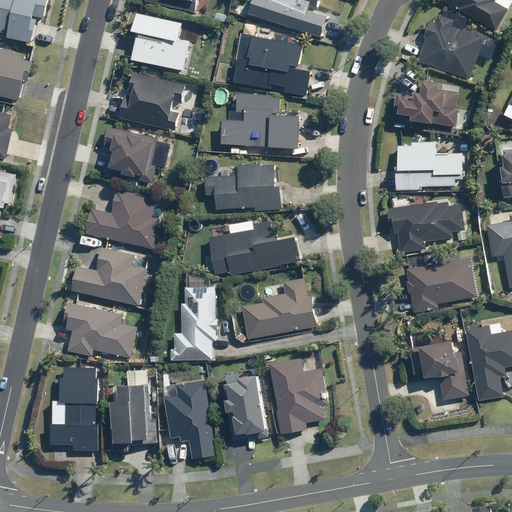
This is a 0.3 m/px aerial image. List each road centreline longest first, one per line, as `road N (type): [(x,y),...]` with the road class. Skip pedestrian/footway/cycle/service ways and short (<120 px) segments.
road 1 (residential): [(393,476),(358,267),(351,165),(360,96),(394,0)]
road 2 (residential): [(103,0),(0,442)]
road 3 (tertiary): [(393,476),(196,510)]
road 4 (tertiary): [(511,462),(393,476)]
